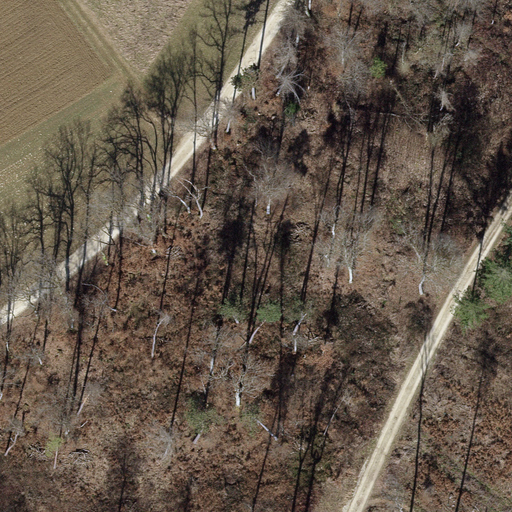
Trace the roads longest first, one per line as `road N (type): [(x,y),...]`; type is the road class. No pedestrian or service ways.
road 1 (track): [(0,318),(125,222),(182,156),(291,0)]
road 2 (track): [(357,511),(456,297),(511,200)]
road 3 (track): [(182,156),(64,0)]
